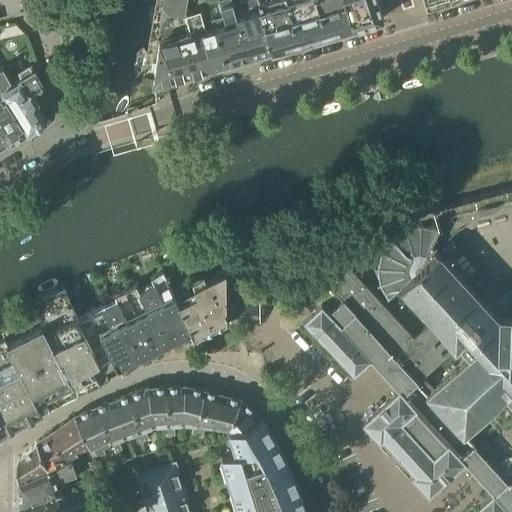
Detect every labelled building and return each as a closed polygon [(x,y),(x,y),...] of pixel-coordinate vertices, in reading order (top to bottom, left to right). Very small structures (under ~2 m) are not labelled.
[(165,0),(164,6),(168,12),(182,14),(184,0),(165,0)] [(212,20),(214,28),(226,64),(248,57),(232,5),(230,0),(221,0),(218,1),(223,17),(212,20)] [(256,0),(250,0),(232,5),(248,57),(273,50),(256,0)] [(256,0),(273,50),(303,41),(308,43),(318,40),(321,36),(353,26),(343,0),(256,0)] [(343,0),(353,26),(382,18),(376,0),(343,0)] [(187,35),(183,37),(195,73),(195,74),(204,71),(203,70),(226,64),(214,28),(203,31),(198,13),(187,16),(190,27),(185,29),(187,35)] [(195,73),(183,37),(158,44),(153,85),(154,85),(195,73)] [(0,88),(26,132),(27,132),(33,128),(32,128),(45,120),(35,104),(36,104),(37,99),(32,91),(40,87),(41,81),(33,69),(18,78),(19,79),(8,85),(7,83),(10,81),(0,64),(0,88)] [(26,132),(0,88),(0,128),(8,143),(26,132)] [(0,147),(8,143),(0,128),(0,147)] [(492,494),(476,508),(480,511),(511,511),(511,317),(510,319),(498,319),(471,289),(438,253),(429,247),(436,231),(431,228),(425,227),(418,227),(412,227),(406,229),(400,231),(395,234),(389,239),(390,241),(381,252),(377,268),(379,284),(388,300),(400,289),(431,322),(412,336),(339,256),(329,285),(342,299),(327,312),(320,305),(304,320),(323,341),(324,341),(353,372),(368,358),(394,387),(394,388),(397,391),(363,422),(379,439),(382,437),(415,473),(412,475),(428,493),(462,462),(465,466),(466,465),(476,477),(479,481),(480,480),(492,494)] [(79,318),(78,318),(99,362),(90,367),(99,384),(108,380),(104,373),(116,367),(117,367),(189,331),(193,338),(194,337),(174,295),(162,270),(150,276),(153,281),(138,289),(135,283),(113,294),(116,300),(101,307),(100,305),(90,310),(91,312),(89,313),(88,311),(78,316),(79,318)] [(187,289),(174,295),(194,337),(205,332),(214,327),(224,322),(225,322),(224,271),(206,279),(187,289)] [(234,285),(234,289),(234,298),(243,297),(242,285),(234,285)] [(32,304),(37,314),(76,395),(88,390),(99,384),(90,367),(99,362),(78,318),(63,288),(32,304)] [(259,303),(233,303),(229,303),(229,322),(259,321),(259,303)] [(1,332),(3,337),(40,414),(76,395),(37,314),(1,332)] [(0,432),(40,414),(3,337),(0,339),(0,432)] [(169,386),(169,433),(174,433),(174,425),(173,425),(172,423),(183,422),(185,385),(169,386)] [(185,385),(183,422),(194,423),(194,426),(193,426),(192,434),(197,434),(203,390),(185,385)] [(150,387),(156,424),(165,423),(165,426),(164,426),(164,433),(169,433),(169,386),(150,387)] [(132,392),(143,439),(148,437),(145,430),(144,430),(143,428),(154,424),(156,424),(150,387),(147,387),(132,392)] [(203,390),(197,434),(203,435),(204,427),(202,427),(203,424),(213,425),(220,394),(203,390)] [(116,398),(127,434),(136,430),(137,433),(135,434),(138,441),(143,439),(132,392),(116,398)] [(220,394),(213,425),(228,427),(240,398),(220,394)] [(93,407),(108,436),(116,450),(121,447),(118,440),(116,440),(115,438),(127,434),(116,398),(93,407)] [(240,398),(228,427),(229,430),(243,425),(249,424),(261,417),(262,417),(240,398)] [(75,414),(92,446),(97,457),(98,457),(101,468),(110,465),(105,453),(102,449),(109,445),(105,438),(108,436),(93,407),(89,408),(83,411),(75,414)] [(62,423),(78,454),(85,450),(92,446),(75,414),(74,415),(62,423)] [(243,425),(229,430),(232,440),(112,479),(122,511),(305,511),(299,491),(291,472),(285,460),(275,440),(261,417),(249,424),(243,425)] [(66,460),(71,458),(78,454),(62,423),(50,431),(66,460)] [(50,431),(37,440),(51,467),(66,460),(50,431)] [(17,458),(18,482),(51,467),(37,440),(36,441),(17,458)] [(97,457),(92,446),(85,450),(89,456),(88,456),(91,461),(97,457)] [(167,455),(165,449),(159,451),(156,452),(158,458),(167,455)] [(66,460),(51,467),(18,482),(18,483),(0,490),(0,509),(18,503),(18,504),(55,494),(61,492),(57,480),(76,473),(71,458),(66,460)] [(60,511),(55,494),(18,504),(17,511),(60,511)]
